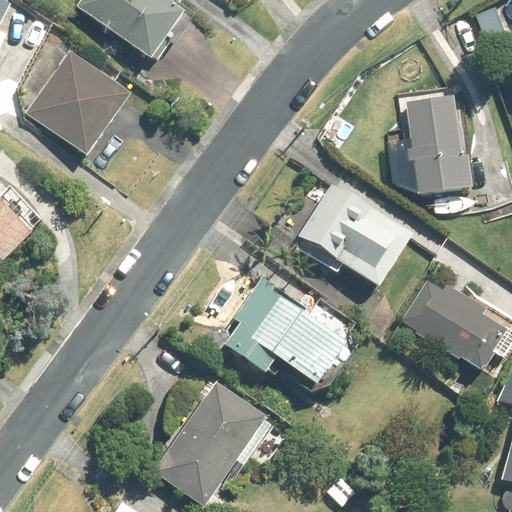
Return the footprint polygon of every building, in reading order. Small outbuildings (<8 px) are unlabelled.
[(7,37),(0,33),(0,26),(3,21),(8,12),(11,7),(6,4),(8,0),(0,0),(0,49),(5,41),(7,37)] [(163,0),(83,0),(77,9),(155,65),(188,18),(163,0)] [(69,53),(28,116),(89,156),(132,95),(69,53)] [(404,100),(415,190),(468,184),(464,151),(458,152),(451,95),(404,100)] [(297,235),(300,237),(294,245),(334,272),(341,261),(374,283),(408,231),(332,181),(297,235)] [(37,253),(34,249),(45,240),(22,213),(11,223),(0,209),(0,267),(8,277),(37,253)] [(428,278),(402,320),(463,358),(457,369),(471,377),(477,367),(479,367),(505,326),(482,312),(485,308),(443,282),(441,287),(428,278)] [(244,322),(228,347),(267,372),(277,356),(319,383),(347,339),(276,292),(278,289),(264,280),(238,319),(244,322)] [(260,417),(261,415),(213,381),(151,470),(200,504),(233,456),(239,461),(266,421),(260,417)] [(511,431),(500,474),(511,477),(511,431)] [(338,477),(325,491),(340,505),(353,492),(338,477)] [(136,511),(118,501),(110,511),(136,511)]
